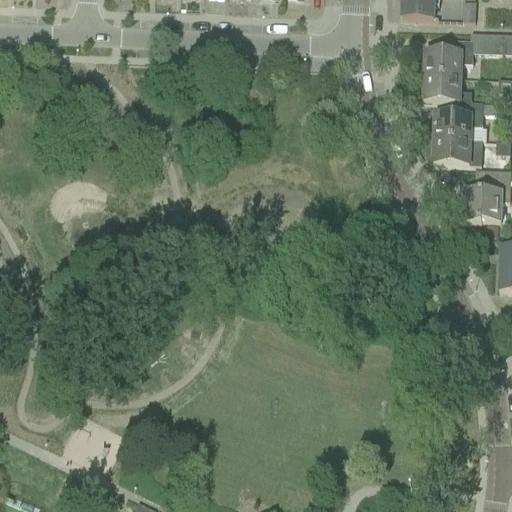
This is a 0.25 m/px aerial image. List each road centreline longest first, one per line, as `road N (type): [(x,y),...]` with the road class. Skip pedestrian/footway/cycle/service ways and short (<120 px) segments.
road 1 (tertiary): [(499,471),(491,387),(366,106),(357,49)]
road 2 (residential): [(357,49),(85,40)]
